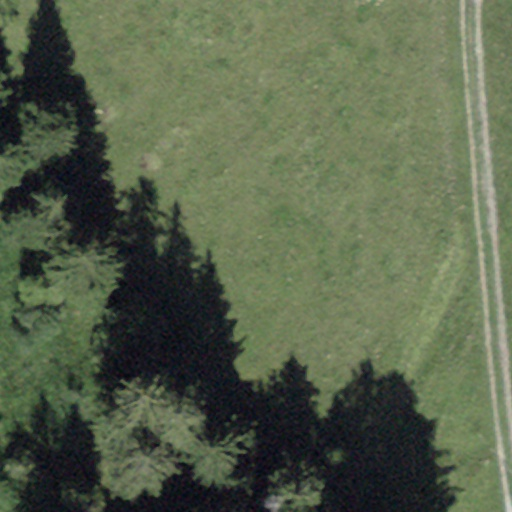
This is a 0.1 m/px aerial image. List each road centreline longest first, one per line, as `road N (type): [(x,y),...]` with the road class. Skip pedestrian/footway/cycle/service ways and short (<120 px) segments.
road 1 (track): [(476,0),(511,446)]
road 2 (track): [(487,191),(339,511)]
